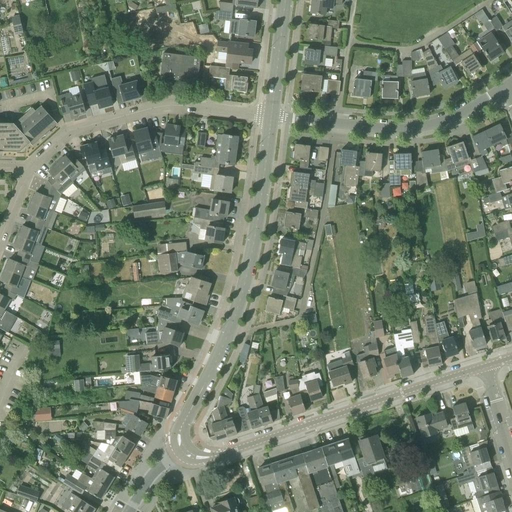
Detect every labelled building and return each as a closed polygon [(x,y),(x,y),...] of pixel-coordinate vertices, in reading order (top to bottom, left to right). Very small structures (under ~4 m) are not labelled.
[(166,0),(168,10),(176,9),(174,0),(166,0)] [(259,1),(258,1),(258,0),(235,0),(235,6),(257,9),(258,3),(259,1)] [(329,0),(330,1),(327,1),(322,0),(312,0),(311,14),(325,16),(326,9),(333,9),(334,4),(342,5),(342,0),(329,0)] [(219,3),(221,11),(232,12),(233,4),(219,3)] [(215,20),(231,22),(230,34),(239,35),(254,37),(255,22),(241,21),(232,20),(232,12),(221,11),(216,12),(215,20)] [(23,34),(20,16),(12,17),(16,35),(23,34)] [(493,28),(489,21),(486,17),(480,21),(487,32),(493,28)] [(496,32),(502,28),(503,27),(502,26),(496,17),(489,21),(493,28),(496,32)] [(325,41),(325,46),(330,47),(331,42),(330,42),(332,28),(338,29),(339,22),(327,20),(327,26),(309,24),(308,39),(325,41)] [(490,62),(491,61),(492,63),(493,63),(497,60),(498,59),(497,57),(503,53),(491,34),(484,38),(488,44),(481,48),(484,53),(486,56),(490,62)] [(228,52),(227,61),(226,68),(237,69),(238,62),(251,64),(252,51),(247,50),(248,45),(229,43),(229,44),(218,43),(217,51),(228,52)] [(325,46),(324,52),(306,50),(305,64),(324,66),(325,56),(336,57),(338,48),(330,47),(325,46)] [(458,57),(452,46),(445,51),(454,64),(456,67),(461,64),(469,76),(481,68),(473,55),(466,60),(462,54),(458,57)] [(428,72),(434,69),(440,80),(439,81),(440,83),(441,83),(444,89),(457,82),(450,68),(443,71),(440,65),(438,66),(430,53),(431,53),(429,49),(423,53),(428,72)] [(411,53),(411,61),(419,60),(424,59),(421,50),(411,53)] [(160,79),(169,80),(198,83),(201,58),(164,53),(160,79)] [(402,61),(402,65),(402,77),(410,77),(411,83),(413,98),(429,95),(428,88),(429,88),(428,86),(427,80),(426,80),(425,74),(412,76),(411,61),(402,61)] [(210,66),(209,77),(226,79),(224,90),(232,91),(232,90),(237,90),(237,92),(247,93),(248,84),(248,83),(247,82),(248,78),(229,76),(230,69),(210,66)] [(370,98),(372,81),(371,81),(373,68),(356,66),(355,79),(354,79),(352,96),(370,98)] [(319,92),(321,92),(323,78),(321,77),(303,75),(302,90),(319,92)] [(122,98),(123,103),(141,98),(136,82),(121,86),(119,78),(111,80),(117,100),(122,98)] [(339,83),(328,81),(327,93),(338,94),(339,83)] [(94,86),(93,83),(84,85),(89,106),(98,104),(99,109),(113,105),(108,88),(108,89),(106,82),(94,86)] [(398,82),(382,82),(382,86),(381,86),(381,88),(382,88),(382,99),(398,99),(398,82)] [(58,98),(63,115),(70,113),(71,117),(85,113),(80,96),(71,98),(70,94),(69,95),(68,94),(67,94),(65,95),(65,96),(58,98)] [(57,124),(48,114),(41,106),(17,128),(0,127),(0,151),(3,152),(17,152),(17,145),(20,145),(24,149),(30,143),(33,146),(39,141),(40,140),(38,137),(42,133),(43,134),(44,133),(43,132),(48,128),(50,131),(57,124)] [(184,147),(186,130),(180,129),(181,126),(166,124),(164,145),(178,146),(184,147)] [(499,125),(485,132),(492,146),(500,142),(502,147),(507,145),(506,139),(499,125)] [(149,134),(147,129),(133,133),(139,154),(147,152),(150,160),(162,156),(158,144),(155,133),(155,132),(149,134)] [(475,159),(481,171),(487,169),(482,157),(488,154),(485,149),(492,146),(485,132),(472,138),(479,152),(481,157),(475,159)] [(196,147),(205,148),(206,134),(198,133),(196,147)] [(221,150),(236,152),(238,138),(217,135),(215,149),(221,150)] [(113,158),(120,156),(122,164),(136,160),(131,144),(126,146),(123,136),(108,140),(111,148),(109,150),(112,152),(113,158)] [(86,158),(88,165),(95,164),(97,171),(111,167),(105,147),(98,149),(97,143),(93,144),(93,143),(93,144),(89,145),(89,144),(88,145),(80,147),(83,159),(86,158)] [(469,158),(468,159),(465,151),(466,150),(465,148),(463,143),(449,148),(449,147),(445,148),(448,155),(450,154),(451,158),(444,161),(446,171),(447,172),(470,164),(474,174),(481,171),(475,159),(471,161),(469,158)] [(300,160),(299,167),(307,168),(308,161),(310,147),(295,145),(293,160),(300,160)] [(320,148),(318,161),(327,162),(329,149),(320,148)] [(235,166),(236,152),(221,150),(219,164),(235,166)] [(357,187),(359,176),(359,167),(355,167),(357,152),(341,150),(340,157),(339,159),(340,159),(339,165),(346,166),(344,186),(357,187)] [(421,159),(422,161),(423,168),(431,167),(432,174),(446,171),(444,161),(444,160),(439,160),(439,158),(440,158),(439,156),(438,150),(422,153),(423,159),(421,159)] [(360,162),(359,167),(359,176),(370,177),(370,171),(380,172),(382,154),(369,153),(369,152),(366,152),(366,154),(365,162),(360,162)] [(389,184),(389,187),(400,186),(400,176),(411,176),(411,170),(411,154),(394,155),(394,173),(389,174),(389,184)] [(511,160),(510,155),(498,159),(501,165),(511,161),(511,160)] [(62,157),(56,163),(68,177),(77,169),(79,171),(83,167),(74,157),(70,161),(66,156),(64,158),(62,157)] [(215,160),(211,159),(201,158),(200,163),(194,162),(194,166),(214,168),(215,160)] [(52,177),(48,181),(61,195),(74,183),(68,177),(56,163),(49,169),(50,170),(48,172),(52,177)] [(225,176),(214,175),(214,168),(194,166),(182,165),(182,169),(193,170),(192,180),(197,180),(197,174),(212,176),(210,190),(231,193),(233,178),(225,177),(225,176)] [(311,169),(307,168),(299,167),(299,173),(292,172),(290,187),(323,191),(324,184),(315,183),(315,181),(309,180),(309,175),(310,175),(311,169)] [(496,194),(500,193),(506,191),(504,185),(511,182),(511,167),(500,171),(502,178),(492,181),(496,194)] [(425,172),(424,173),(416,174),(416,181),(416,190),(428,187),(425,174),(425,172)] [(54,212),(55,211),(61,195),(48,181),(42,195),(36,192),(35,195),(33,194),(30,203),(47,210),(54,212)] [(335,205),(338,185),(332,184),(329,204),(335,205)] [(389,198),(389,187),(389,184),(380,184),(380,198),(389,198)] [(294,208),(304,209),(307,209),(307,203),(306,203),(307,196),(323,198),(323,191),(290,187),(289,201),(295,202),(294,208)] [(146,195),(148,204),(154,202),(152,193),(146,195)] [(500,193),(496,194),(488,196),(490,204),(502,200),(500,193)] [(204,210),(202,219),(219,222),(220,216),(226,218),(229,203),(212,200),(210,211),(204,210)] [(43,220),(47,210),(30,203),(27,211),(28,212),(27,215),(33,217),(31,222),(48,229),(50,223),(43,220)] [(162,214),(161,204),(161,203),(133,208),(135,218),(162,214)] [(304,218),(303,217),(304,209),(294,208),(293,213),(286,212),(284,227),(291,228),(291,229),(290,233),(301,235),(304,218)] [(318,211),(307,209),(304,209),(303,217),(304,218),(317,219),(318,211)] [(218,228),(219,222),(202,219),(194,218),(193,222),(201,224),(200,229),(207,230),(205,241),(222,244),(224,229),(218,228)] [(492,226),(494,234),(511,229),(508,221),(492,226)] [(20,228),(17,236),(34,243),(38,232),(46,235),(48,229),(31,222),(29,228),(23,226),(22,229),(20,228)] [(467,231),(467,237),(485,237),(484,223),(476,223),(477,231),(467,231)] [(511,228),(511,229),(494,234),(496,242),(509,238),(511,248),(511,228)] [(18,256),(36,263),(38,257),(30,254),(34,243),(17,236),(14,245),(15,245),(14,248),(20,250),(18,256)] [(281,265),(293,267),(299,269),(301,257),(298,256),(299,250),(305,251),(306,244),(295,242),(282,239),(279,253),(283,254),(281,265)] [(186,242),(167,244),(168,253),(187,251),(186,242)] [(156,260),(158,260),(160,273),(177,271),(176,263),(184,265),(201,269),(204,256),(187,252),(175,253),(155,256),(156,260)] [(511,264),(511,255),(498,260),(500,268),(511,264)] [(39,265),(36,263),(18,256),(15,261),(10,259),(9,262),(7,261),(4,270),(21,277),(27,279),(31,269),(37,271),(39,265)] [(461,291),(455,262),(448,263),(453,292),(461,291)] [(291,275),(294,276),(305,279),(307,271),(299,269),(293,267),(291,275)] [(7,284),(4,289),(16,295),(19,288),(17,287),(21,277),(4,270),(0,278),(2,279),(1,282),(7,284)] [(272,286),(285,290),(289,274),(275,271),(272,286)] [(208,298),(206,298),(210,284),(207,283),(209,279),(200,275),(198,280),(192,278),(187,292),(185,291),(183,298),(205,306),(208,298)] [(440,277),(431,278),(431,290),(441,289),(440,277)] [(454,300),(455,308),(459,329),(464,328),(462,317),(468,315),(471,323),(473,330),(468,332),(474,349),(486,345),(478,320),(481,319),(478,301),(474,281),(466,283),(468,296),(454,300)] [(511,292),(511,282),(509,284),(495,288),(497,296),(511,292)] [(413,295),(412,284),(404,285),(407,303),(419,302),(418,294),(413,295)] [(13,302),(16,295),(4,289),(1,295),(0,293),(0,307),(5,310),(10,300),(13,302)] [(293,311),(296,299),(283,296),(282,301),(269,297),(265,312),(279,315),(281,308),(293,311)] [(180,325),(182,319),(198,325),(203,312),(193,308),(194,306),(182,301),(182,298),(166,299),(167,307),(172,309),(170,314),(158,310),(156,317),(160,318),(180,325)] [(0,328),(8,333),(13,325),(6,322),(11,314),(5,310),(0,307),(0,328)] [(505,322),(503,313),(502,309),(488,313),(492,326),(487,327),(492,343),(505,339),(500,324),(505,322)] [(511,309),(503,313),(505,322),(508,332),(511,330),(511,309)] [(304,316),(305,324),(315,323),(313,315),(304,316)] [(428,340),(437,338),(435,325),(433,315),(424,317),(428,340)] [(180,325),(160,318),(156,328),(156,332),(146,333),(147,346),(162,344),(161,342),(179,347),(184,333),(178,331),(180,325)] [(373,323),(375,334),(376,338),(383,336),(381,321),(373,323)] [(410,323),(411,330),(413,344),(420,343),(416,322),(410,323)] [(438,348),(441,359),(458,354),(456,347),(458,347),(455,337),(449,339),(446,329),(440,331),(438,324),(435,325),(437,338),(439,348),(438,348)] [(128,341),(138,341),(138,328),(129,328),(128,341)] [(394,335),(395,347),(397,360),(396,361),(400,373),(402,378),(414,375),(408,357),(405,358),(403,349),(414,347),(413,344),(411,330),(401,331),(401,334),(394,335)] [(377,344),(376,338),(375,334),(370,335),(371,345),(368,346),(368,347),(363,348),(364,353),(357,356),(359,363),(364,379),(376,375),(374,367),(376,367),(372,356),(379,355),(377,344)] [(50,340),(50,356),(61,356),(60,340),(50,340)] [(394,375),(400,373),(396,361),(397,360),(395,347),(383,351),(386,358),(384,359),(387,367),(386,368),(388,376),(389,376),(389,378),(395,377),(394,375)] [(438,348),(438,347),(425,350),(428,368),(442,365),(441,359),(438,348)] [(132,366),(127,367),(127,373),(171,369),(169,355),(152,357),(153,365),(139,366),(138,355),(131,356),(132,366)] [(341,361),(344,368),(329,373),(334,386),(344,383),(345,385),(352,383),(346,367),(353,365),(351,357),(341,361)] [(148,384),(174,392),(177,381),(161,376),(161,378),(150,375),(140,376),(141,384),(142,384),(148,384)] [(275,378),(276,389),(276,392),(284,390),(282,376),(275,378)] [(303,378),(297,380),(299,392),(302,399),(309,397),(311,401),(323,398),(317,381),(305,385),(303,378)] [(84,380),(74,381),(76,392),(85,391),(84,380)] [(302,399),(299,392),(297,380),(288,382),(290,390),(291,389),(293,397),(287,399),(293,416),(306,412),(302,399)] [(171,403),(174,392),(148,384),(142,384),(141,389),(156,393),(155,398),(171,403)] [(277,394),(276,392),(276,389),(263,393),(265,398),(277,394)] [(136,401),(139,401),(140,393),(126,391),(124,401),(136,401)] [(253,396),(262,426),(273,423),(268,407),(263,408),(263,407),(259,394),(253,396)] [(217,408),(227,437),(237,434),(234,424),(241,422),(239,416),(227,420),(227,418),(223,406),(230,404),(231,400),(221,396),(217,408)] [(237,409),(239,416),(241,422),(246,420),(249,429),(252,428),(252,429),(262,426),(253,396),(247,398),(250,408),(246,410),(242,407),(237,409)] [(120,411),(133,416),(136,408),(150,410),(149,414),(166,419),(169,409),(152,404),(152,403),(139,401),(136,401),(124,401),(124,402),(123,402),(120,411)] [(474,430),(465,403),(452,407),(455,418),(450,420),(453,431),(466,427),(468,432),(474,430)] [(36,407),(36,420),(52,419),(52,406),(36,407)] [(216,441),(227,437),(217,408),(212,412),(215,422),(216,423),(211,425),(216,441)] [(436,433),(436,431),(447,427),(442,413),(431,416),(431,414),(416,418),(422,438),(436,433)] [(147,424),(133,416),(126,427),(140,436),(147,424)] [(105,431),(116,431),(116,424),(104,423),(103,431),(105,431)] [(10,442),(12,431),(2,430),(0,440),(10,442)] [(111,445),(112,446),(128,456),(135,444),(123,437),(116,437),(116,431),(105,431),(106,440),(115,439),(111,445)] [(359,439),(365,457),(357,460),(364,479),(375,476),(372,467),(384,463),(383,460),(384,460),(377,439),(378,439),(376,435),(371,437),(371,438),(368,439),(367,436),(359,439)] [(348,439),(336,443),(344,466),(351,464),(354,472),(359,471),(348,439)] [(344,466),(336,443),(322,448),(332,480),(337,478),(334,469),(344,466)] [(462,473),(463,476),(486,469),(491,467),(485,448),(480,450),(478,444),(460,449),(467,471),(462,473)] [(93,457),(102,462),(106,465),(109,460),(120,468),(128,456),(112,446),(111,446),(108,445),(103,453),(97,449),(93,457)] [(342,511),(332,480),(322,448),(303,454),(320,507),(321,511),(342,511)] [(303,454),(271,465),(278,485),(285,483),(285,481),(298,476),(309,510),(320,507),(303,454)] [(99,473),(95,481),(108,489),(115,477),(98,467),(102,462),(93,457),(87,466),(96,471),(99,473)] [(279,489),(278,485),(271,465),(258,469),(273,511),(286,507),(279,489)] [(488,474),(486,469),(463,476),(456,478),(458,487),(478,480),(481,491),(497,486),(493,473),(488,474)] [(108,489),(95,481),(90,489),(87,487),(87,486),(68,475),(63,484),(82,495),(85,490),(101,500),(108,489)] [(40,492),(20,485),(17,496),(36,502),(40,492)] [(281,488),(279,489),(286,507),(287,511),(290,511),(294,511),(287,489),(282,491),(281,488)] [(502,511),(505,511),(499,492),(476,499),(480,511),(502,511)] [(77,497),(68,511),(92,511),(95,509),(77,497)] [(237,511),(236,506),(238,505),(239,503),(239,500),(238,498),(235,497),(233,498),(216,503),(217,506),(211,508),(212,511),(237,511)]
